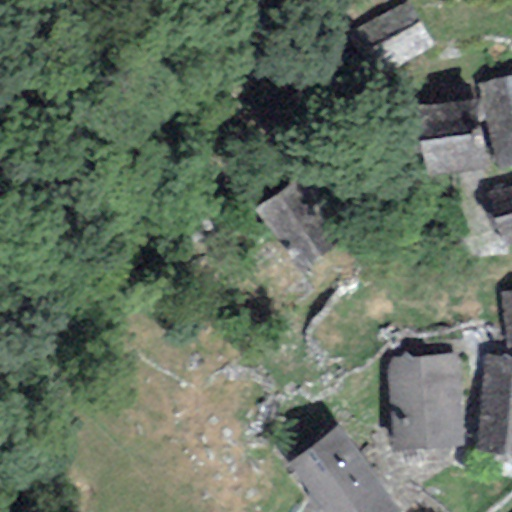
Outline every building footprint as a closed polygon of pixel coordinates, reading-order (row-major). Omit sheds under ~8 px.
[(430,41),(408,0),(400,0),(341,30),(364,75),(430,41)] [(511,73),(476,82),(495,161),(511,156),(511,73)] [(414,103),(425,167),(484,157),(472,92),(414,103)] [(254,202),(296,260),(343,226),(302,168),(254,202)] [(511,183),(491,189),(506,243),(511,241),(511,183)] [(511,286),(500,288),(506,342),(511,340),(511,286)] [(388,355),(392,441),(464,438),(460,352),(388,355)] [(473,443),(511,449),(511,358),(486,355),(473,443)] [(333,424),(290,457),(332,511),(389,511),(398,506),(333,424)]
